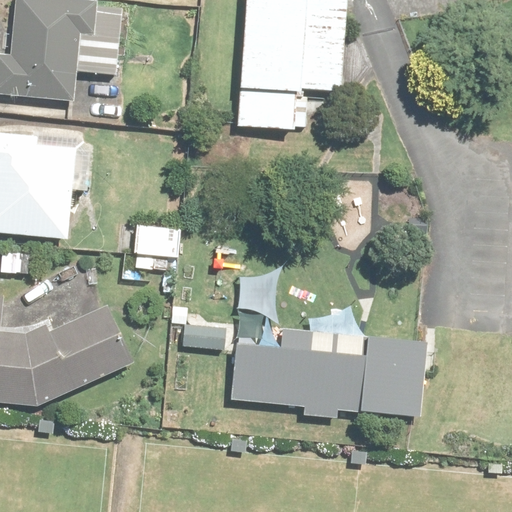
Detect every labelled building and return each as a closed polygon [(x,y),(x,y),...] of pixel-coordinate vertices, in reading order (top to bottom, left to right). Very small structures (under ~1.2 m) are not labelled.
[(0,0),(0,5),(67,9),(67,0),(0,0)] [(282,10),(217,7),(211,151),(276,154),(278,111),(316,113),(321,18),(282,16),(282,10)] [(88,29),(67,27),(67,26),(49,25),(49,18),(0,16),(0,121),(45,124),(46,95),(84,98),(88,29)] [(0,257),(42,260),(44,226),(46,170),(9,168),(10,156),(0,155),(0,257)] [(152,246),(104,245),(103,292),(150,293),(152,246)] [(355,337),(223,324),(216,403),(413,421),(422,318),(357,312),(355,337)] [(13,365),(0,366),(0,421),(103,393),(78,328),(52,348),(13,365)]
